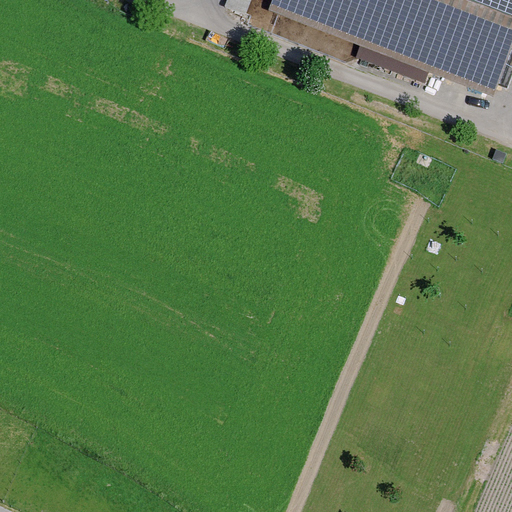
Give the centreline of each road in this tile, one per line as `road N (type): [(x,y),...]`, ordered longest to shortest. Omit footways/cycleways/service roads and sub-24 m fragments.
road 1 (residential): [(147,0),(282,44),(511,138)]
road 2 (track): [(486,128),(381,362)]
